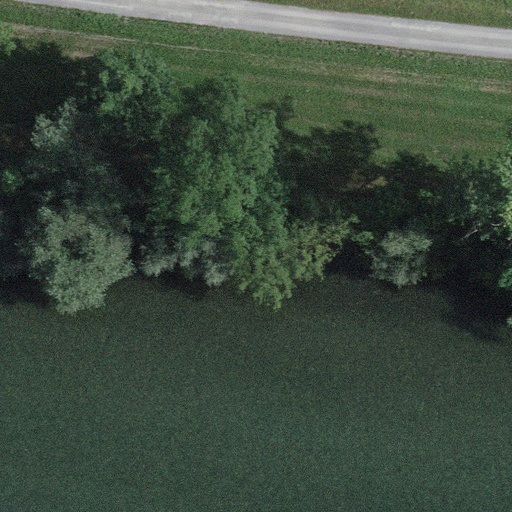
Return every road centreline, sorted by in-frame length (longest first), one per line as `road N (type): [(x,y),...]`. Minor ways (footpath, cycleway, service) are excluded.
road 1 (unknown): [(0,123),(259,162),(511,182)]
road 2 (track): [(511,35),(171,0)]
